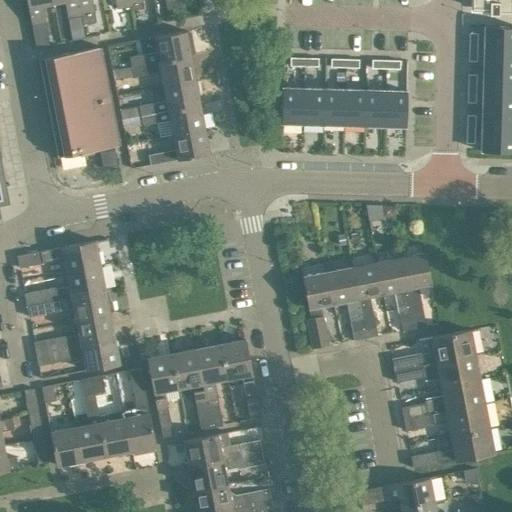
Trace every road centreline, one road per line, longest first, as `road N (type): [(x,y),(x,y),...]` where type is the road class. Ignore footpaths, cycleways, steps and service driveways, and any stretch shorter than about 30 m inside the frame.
road 1 (residential): [(51,212),(9,0)]
road 2 (residential): [(280,369),(368,353),(391,467)]
road 3 (residential): [(242,179),(443,183)]
road 4 (residential): [(51,212),(242,179)]
road 5 (residential): [(280,369),(242,179)]
road 6 (residential): [(451,0),(443,183)]
road 7 (residential): [(308,511),(280,369)]
road 8 (residential): [(24,382),(0,260)]
